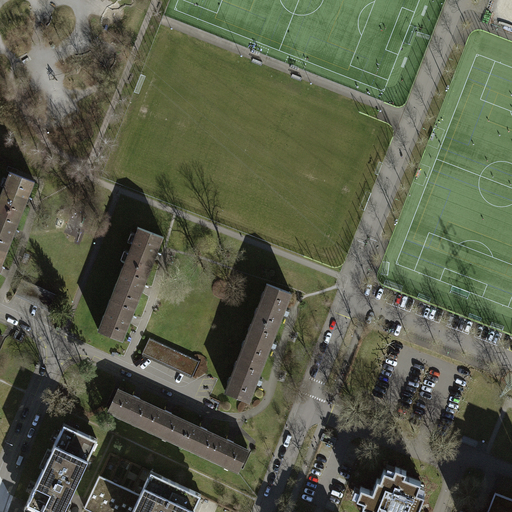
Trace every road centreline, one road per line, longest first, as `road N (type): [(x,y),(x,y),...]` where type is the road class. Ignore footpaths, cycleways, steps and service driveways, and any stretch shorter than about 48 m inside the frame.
road 1 (residential): [(371,243),(264,511)]
road 2 (residential): [(0,492),(61,339)]
road 3 (residential): [(61,339),(193,399)]
